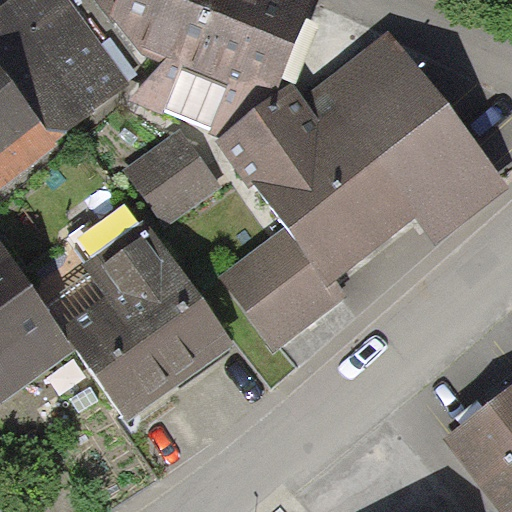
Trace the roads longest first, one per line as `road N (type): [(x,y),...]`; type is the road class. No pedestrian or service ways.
road 1 (residential): [(511,243),(210,511)]
road 2 (residential): [(367,0),(511,67)]
